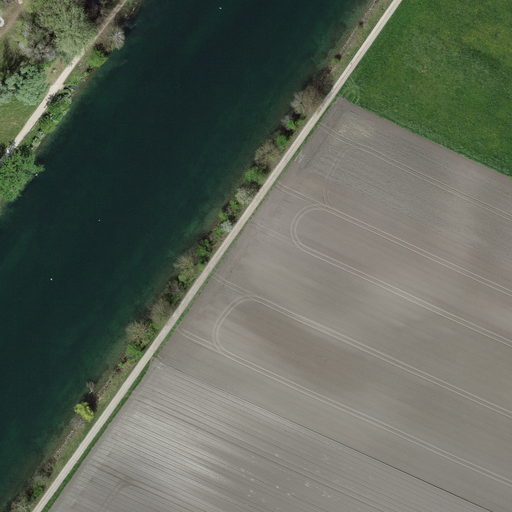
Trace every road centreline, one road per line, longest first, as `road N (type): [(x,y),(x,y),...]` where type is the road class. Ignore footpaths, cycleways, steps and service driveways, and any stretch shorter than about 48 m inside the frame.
road 1 (track): [(37,511),(398,0)]
road 2 (track): [(123,0),(0,165)]
